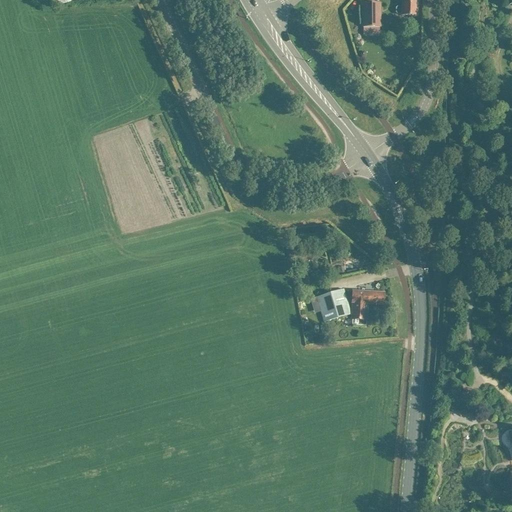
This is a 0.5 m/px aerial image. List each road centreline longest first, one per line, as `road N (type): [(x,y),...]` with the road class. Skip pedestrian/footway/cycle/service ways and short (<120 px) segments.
road 1 (unknown): [(511,393),(481,369),(470,325),(487,246),(488,176),(505,132),(501,71),(511,23)]
road 2 (secondary): [(405,511),(420,305),(405,228),(367,156)]
road 3 (unclassified): [(161,0),(235,162),(253,177),(273,188),(315,187),(367,156)]
road 4 (unclassified): [(367,156),(421,108),(434,59),(436,0)]
road 5 (secondary): [(367,156),(262,16)]
